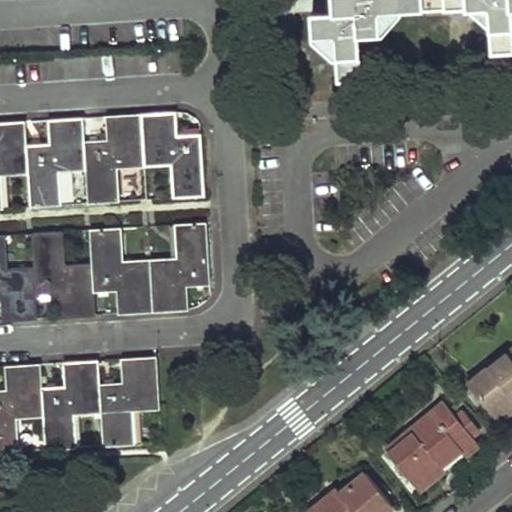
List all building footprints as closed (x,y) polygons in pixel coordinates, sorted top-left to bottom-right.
[(338,55),(340,79),(362,78),(360,33),(382,31),(405,7),(465,3),(494,25),(496,47),(511,45),(511,0),(334,0),(335,11),(313,14),(315,35),(338,55)] [(363,100),(362,78),(340,79),(341,101),(363,100)] [(142,114),(145,170),(171,168),(173,196),(204,194),(200,130),(182,131),(181,112),(142,114)] [(102,136),(85,138),(87,172),(89,202),(119,200),(118,171),(145,170),(142,114),(101,117),(102,136)] [(27,141),(30,175),(32,206),(63,204),(61,174),(87,172),(85,138),(83,118),(45,120),(46,140),(27,141)] [(0,207),(4,207),(2,177),(30,175),(27,141),(26,121),(0,122),(0,207)] [(172,256),(151,258),(154,311),(189,308),(187,286),(211,285),(207,224),(170,226),(172,256)] [(93,261),(95,293),(114,292),(116,313),(154,311),(151,258),(124,260),(122,229),(91,231),(93,261)] [(33,235),(35,264),(37,297),(59,296),(60,317),(96,315),(95,293),(93,261),(66,263),(64,233),(33,235)] [(0,237),(0,311),(1,321),(39,319),(37,297),(35,264),(8,266),(6,237),(0,237)] [(511,350),(476,381),(506,417),(511,412),(511,350)] [(122,381),(100,382),(102,418),(104,447),(142,445),(140,416),(161,415),(157,357),(120,359),(122,381)] [(63,384),(42,386),(44,421),(46,451),(81,448),(79,419),(102,418),(100,382),(99,361),(62,363),(63,384)] [(5,388),(0,388),(0,453),(19,452),(17,423),(44,421),(42,386),(40,364),(4,367),(5,388)] [(462,412),(451,398),(392,445),(426,489),(448,471),(441,463),(466,444),(472,451),(485,441),(479,433),(486,427),(469,406),(462,412)] [(387,511),(400,502),(373,467),(348,487),(345,484),(314,508),(317,511),(387,511)]
